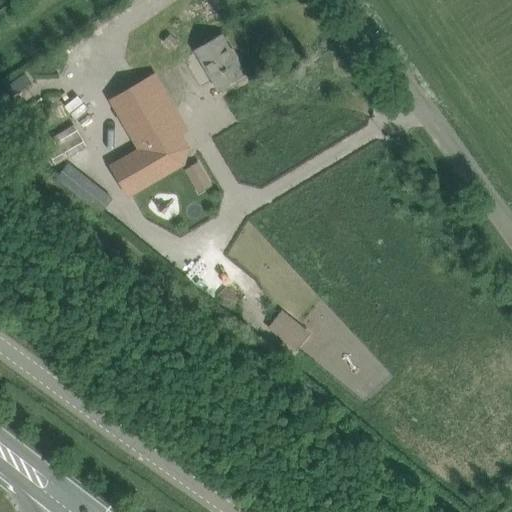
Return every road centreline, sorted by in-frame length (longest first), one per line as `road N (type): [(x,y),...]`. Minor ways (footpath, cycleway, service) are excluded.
road 1 (unclassified): [(233,511),(0,342)]
road 2 (unclassified): [(511,230),(346,0)]
